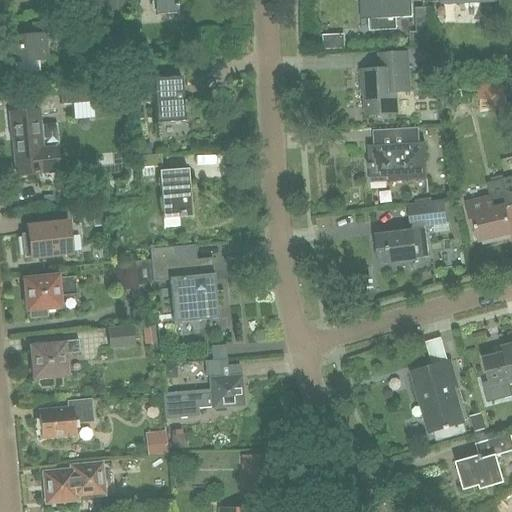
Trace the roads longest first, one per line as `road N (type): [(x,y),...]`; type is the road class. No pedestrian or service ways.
road 1 (residential): [(301,349),(274,191),(263,0)]
road 2 (residential): [(301,349),(511,289)]
road 3 (residential): [(373,511),(323,414),(301,349)]
